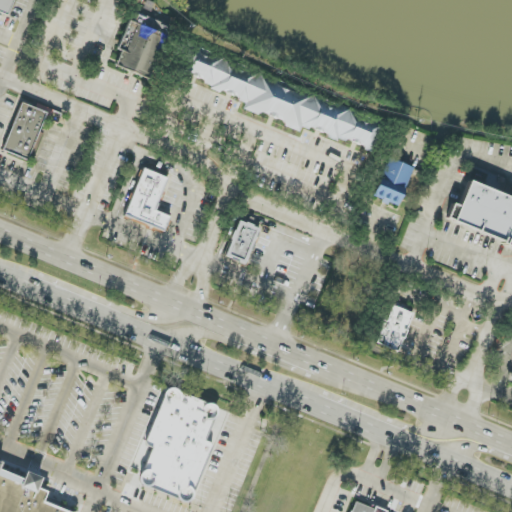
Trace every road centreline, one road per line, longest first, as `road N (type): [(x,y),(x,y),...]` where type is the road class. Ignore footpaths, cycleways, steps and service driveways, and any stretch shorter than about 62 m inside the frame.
road 1 (primary): [(280,343),(0,228)]
road 2 (primary): [(59,298),(313,402)]
road 3 (primary): [(511,441),(323,361)]
road 4 (primary): [(362,423),(511,487)]
road 5 (primary): [(59,298),(151,319),(181,302)]
road 6 (primary): [(280,343),(180,332),(164,342)]
